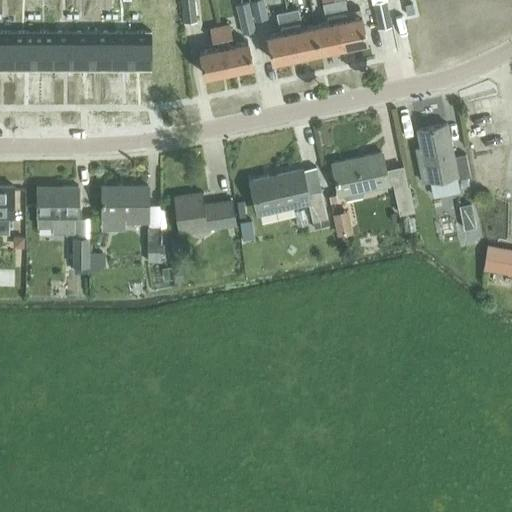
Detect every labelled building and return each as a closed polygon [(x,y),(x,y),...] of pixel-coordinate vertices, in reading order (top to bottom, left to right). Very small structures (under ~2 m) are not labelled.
[(180,0),(183,22),(197,21),(194,0),(180,0)] [(254,20),(267,18),(263,0),(253,0),(250,1),(254,20)] [(333,1),(343,46),(366,41),(361,14),(347,18),(345,12),(347,11),(344,0),(333,0),(334,1),(333,1)] [(378,28),(391,25),(385,0),(381,0),(373,2),(378,28)] [(242,33),(255,30),(251,11),(249,1),(236,3),(242,33)] [(320,51),(343,46),(333,1),(322,3),(325,16),(326,16),(328,22),(314,25),(320,51)] [(320,51),(314,25),(300,28),(299,21),(300,21),(298,8),(285,11),(294,56),(320,51)] [(273,60),(294,56),(285,11),(276,13),(279,25),(280,25),(282,31),(267,34),(273,60)] [(219,25),(227,70),(253,65),(247,41),(229,45),(227,37),(231,36),(228,23),(219,25)] [(205,75),(227,70),(219,25),(210,27),(212,40),(218,39),(220,47),(200,51),(205,75)] [(14,31),(0,30),(0,67),(14,68),(14,31)] [(33,31),(14,31),(14,68),(33,68),(33,31)] [(53,31),(33,31),(33,68),(53,68),(53,31)] [(72,31),(53,31),(53,68),(72,68),(72,31)] [(92,31),(72,31),(72,68),(92,68),(92,31)] [(111,31),(92,31),(92,68),(111,68),(111,31)] [(131,31),(111,31),(111,68),(131,68),(131,31)] [(151,31),(131,31),(131,68),(151,68),(151,31)] [(453,156),(447,123),(417,129),(422,156),(417,157),(422,181),(457,174),(458,178),(470,176),(466,154),(453,156)] [(362,195),(364,189),(389,184),(382,152),(332,163),(339,195),(341,194),(345,199),(362,195)] [(307,193),(302,169),(251,181),(258,211),(307,200),(312,220),(327,217),(320,190),(307,193)] [(15,180),(14,231),(26,231),(27,181),(15,180)] [(0,232),(9,232),(9,216),(13,216),(13,185),(0,184),(0,232)] [(77,216),(77,185),(37,185),(37,216),(51,216),(51,232),(73,232),(73,216),(77,216)] [(148,221),(148,185),(102,185),(102,217),(102,227),(124,228),(124,221),(148,221)] [(399,213),(414,210),(409,186),(394,189),(399,213)] [(203,204),(202,192),(174,196),(179,231),(236,223),(232,200),(203,204)] [(459,205),(464,228),(476,226),(471,202),(459,205)] [(336,229),(352,228),(351,206),(335,207),(336,229)] [(251,219),(239,220),(239,223),(241,238),(254,236),(251,219)] [(148,261),(161,261),(161,227),(147,226),(147,250),(148,261)] [(90,263),(90,234),(72,234),(72,263),(90,263)] [(511,270),(511,243),(489,239),(484,265),(511,270)] [(104,252),(104,251),(90,251),(90,263),(90,269),(99,269),(104,263),(104,252)] [(171,261),(173,274),(186,273),(185,269),(184,259),(171,261)] [(70,292),(88,292),(88,272),(71,271),(70,292)]
